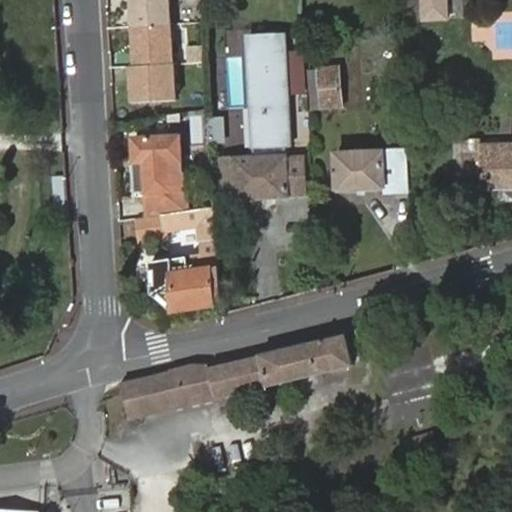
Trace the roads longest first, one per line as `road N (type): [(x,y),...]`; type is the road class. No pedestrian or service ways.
road 1 (tertiary): [(101,364),(511,265)]
road 2 (residential): [(101,364),(80,0)]
